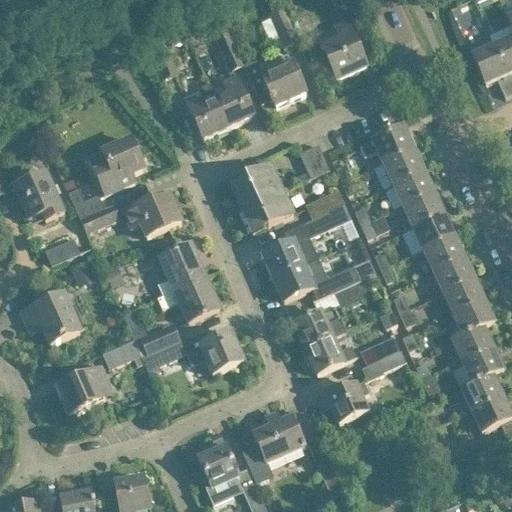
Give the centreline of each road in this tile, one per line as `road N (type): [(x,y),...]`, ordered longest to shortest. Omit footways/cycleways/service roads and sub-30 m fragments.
road 1 (residential): [(286,385),(205,207),(204,187),(214,173),(423,82)]
road 2 (residential): [(0,373),(35,464),(55,467),(154,442)]
road 3 (residential): [(511,274),(451,140)]
road 4 (residential): [(154,442),(286,385)]
